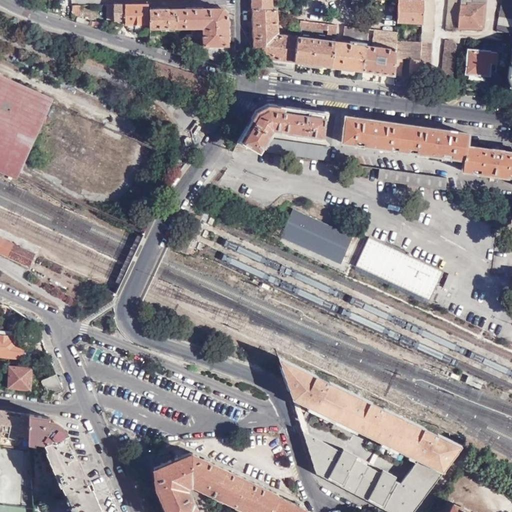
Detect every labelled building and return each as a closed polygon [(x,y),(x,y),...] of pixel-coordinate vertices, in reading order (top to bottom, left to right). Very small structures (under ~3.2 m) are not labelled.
[(251,0),(252,9),(277,13),(277,2),(280,2),(280,0),(251,0)] [(398,0),(398,21),(423,23),(423,0),(416,0),(417,0),(415,0),(398,0)] [(423,0),(423,23),(422,42),(422,43),(432,43),(433,0),(423,0)] [(448,0),(446,30),(459,28),(461,0),(448,0)] [(461,0),(459,28),(482,28),(485,0),(461,0)] [(511,0),(500,0),(497,32),(510,34),(511,17),(511,0)] [(147,4),(113,4),(113,20),(124,21),(124,25),(148,25),(147,4)] [(79,5),(71,5),(71,15),(79,15),(79,5)] [(225,53),(228,50),(227,15),(221,8),(149,9),(149,29),(192,30),(192,37),(187,38),(187,47),(205,47),(207,54),(213,58),(219,58),(222,56),(225,53)] [(260,67),(293,71),(295,62),(298,38),(275,35),(275,32),(278,32),(277,13),(252,9),(253,48),(262,58),(260,67)] [(89,21),(88,25),(102,30),(104,24),(95,21),(95,23),(89,21)] [(300,21),(300,27),(328,30),(327,38),(336,39),(337,25),(300,21)] [(344,40),(367,43),(369,29),(345,26),(344,40)] [(367,46),(363,71),(395,75),(397,39),(397,38),(378,35),(377,42),(375,42),(375,45),(372,44),(372,46),(367,46)] [(298,38),(295,62),(332,67),(336,42),(298,38)] [(397,39),(395,75),(402,76),(403,59),(411,59),(410,77),(420,78),(422,49),(422,43),(422,42),(397,39)] [(441,82),(453,83),(457,45),(454,42),(445,40),(441,82)] [(336,42),(332,67),(363,71),(367,46),(336,42)] [(422,49),(420,78),(431,80),(432,50),(422,49)] [(496,70),(497,52),(469,50),(467,72),(488,74),(489,70),(496,70)] [(499,71),(505,72),(507,58),(501,57),(499,71)] [(209,99),(214,80),(148,60),(143,77),(209,99)] [(0,168),(17,176),(36,135),(50,101),(0,78),(0,168)] [(256,111),(234,148),(258,151),(272,129),(321,136),(325,114),(267,105),(256,111)] [(468,133),(345,116),(341,142),(463,159),(462,171),(511,177),(511,152),(467,146),(468,133)] [(269,140),(262,152),(328,161),(330,148),(269,140)] [(447,178),(376,168),(375,179),(445,189),(447,178)] [(341,261),(352,236),(294,209),(282,233),(341,261)] [(0,238),(0,255),(28,268),(35,253),(0,238)] [(356,264),(417,293),(428,270),(366,241),(356,264)] [(0,333),(0,354),(22,358),(23,345),(22,345),(24,333),(0,330),(0,333)] [(389,511),(413,511),(462,447),(278,358),(315,473),(389,511)] [(29,389),(30,368),(10,366),(9,385),(29,389)] [(63,390),(57,374),(41,382),(47,397),(63,390)] [(0,408),(0,445),(29,448),(28,413),(0,408)] [(49,417),(28,413),(29,448),(30,448),(33,504),(46,499),(58,493),(65,490),(87,482),(67,434),(61,425),(54,419),(49,417)] [(307,511),(299,503),(191,453),(177,458),(176,455),(164,460),(165,463),(153,468),(155,484),(166,511),(195,511),(197,509),(194,503),(192,502),(186,488),(187,485),(197,482),(200,488),(252,511),(307,511)] [(99,511),(93,497),(87,482),(65,490),(71,504),(69,505),(71,511),(72,511),(75,511),(74,511),(99,511)] [(46,511),(46,499),(33,504),(32,511),(46,511)]
